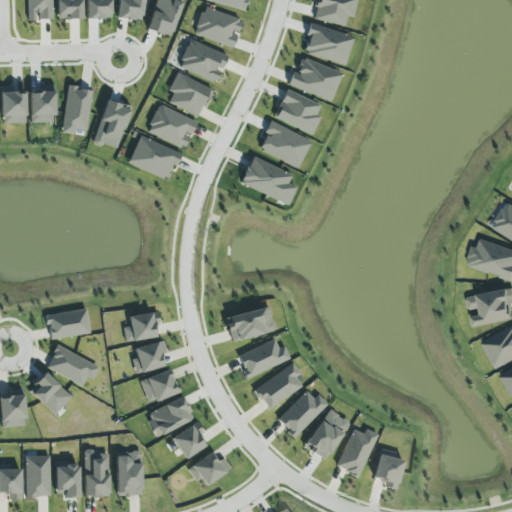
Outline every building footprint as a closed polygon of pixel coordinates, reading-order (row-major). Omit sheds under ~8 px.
[(52,20),(51,0),(27,0),(28,21),(52,20)] [(56,0),(57,20),(81,19),(80,0),(56,0)] [(87,0),(87,19),(110,18),(109,0),(87,0)] [(118,0),(117,19),(143,20),(143,0),(118,0)] [(157,0),(148,30),(171,37),(181,0),(157,0)] [(206,0),(206,3),(247,10),(249,0),(206,0)] [(357,0),(316,0),(312,19),(345,27),(347,17),(353,19),(357,0)] [(203,8),(194,36),(233,48),(242,20),(203,8)] [(345,66),(353,37),(309,24),(305,36),(309,37),(304,54),(345,66)] [(217,84),(228,56),(188,40),(177,68),(217,84)] [(332,102),(342,73),(299,58),(289,87),(332,102)] [(212,90),(177,73),(168,91),(173,94),(168,103),(199,118),(212,90)] [(54,86),(42,86),(42,93),(29,93),(30,123),(55,123),(54,86)] [(0,87),(1,124),(26,123),(25,92),(14,93),(14,87),(0,87)] [(92,90),(68,87),(60,133),(74,135),(75,129),(86,131),(92,90)] [(273,120),(313,134),(320,115),(318,114),(321,104),(284,90),(273,120)] [(92,142),(117,150),(130,108),(106,100),(92,142)] [(147,133),(185,149),(196,121),(158,105),(147,133)] [(311,141),(270,122),(257,150),(298,169),(311,141)] [(127,165),(166,180),(172,165),(176,166),(181,154),(139,137),(127,165)] [(239,183),(280,202),(293,176),(252,157),(239,183)] [(511,205),(506,202),(490,228),(511,240),(511,205)] [(511,280),(511,249),(479,239),(477,248),(471,246),(465,267),(511,280)] [(467,309),(479,308),(480,315),(471,316),(472,326),(511,321),(507,290),(466,295),(467,309)] [(231,342),(274,331),(268,307),(225,318),(231,342)] [(46,315),(49,340),(90,335),(86,310),(46,315)] [(160,338),(156,313),(128,316),(130,327),(123,328),(125,342),(160,338)] [(495,369),(511,360),(511,325),(481,342),(495,369)] [(290,360),(284,346),(278,349),(274,340),(237,356),(247,379),(290,360)] [(136,375),(168,365),(161,341),(134,349),(137,358),(131,360),(136,375)] [(99,366),(56,346),(45,369),(83,386),(86,378),(92,380),(99,366)] [(254,389),(267,410),(302,388),(296,378),(300,375),(293,364),(254,389)] [(511,399),(511,366),(499,373),(511,400),(511,399)] [(150,405),(179,391),(169,369),(139,382),(150,405)] [(54,415),(71,397),(45,373),(28,390),(54,415)] [(24,390),(9,390),(9,398),(0,398),(0,423),(0,428),(25,427),(24,390)] [(277,421),(295,438),(327,404),(317,395),(313,399),(305,391),(277,421)] [(193,420),(182,397),(146,414),(157,437),(193,420)] [(303,446),(324,461),(350,425),(329,410),(303,446)] [(206,447),(199,436),(203,433),(196,422),(171,439),(185,460),(206,447)] [(336,468),(359,477),(377,435),(364,430),(363,433),(352,429),(336,468)] [(84,497),(109,497),(108,451),(83,452),(84,497)] [(142,496),(141,452),(116,452),(117,496),(142,496)] [(403,457),(378,453),(374,479),(384,481),(383,488),(398,490),(403,457)] [(201,479),(205,486),(231,471),(223,458),(215,462),(211,454),(187,468),(195,483),(201,479)] [(50,497),(49,456),(25,457),(25,498),(50,497)] [(79,498),(78,463),(55,464),(55,494),(64,493),(64,498),(79,498)] [(21,499),(21,469),(10,469),(10,465),(0,465),(0,494),(7,495),(7,499),(21,499)]
